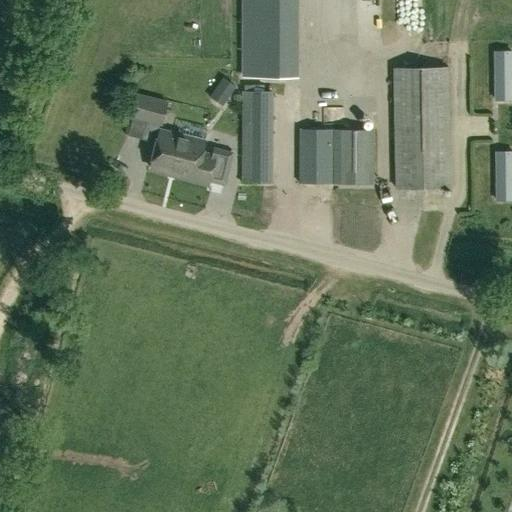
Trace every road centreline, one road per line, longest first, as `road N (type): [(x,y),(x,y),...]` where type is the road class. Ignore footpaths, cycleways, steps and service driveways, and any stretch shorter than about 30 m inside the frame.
road 1 (unclassified): [(511,303),(0,169)]
road 2 (track): [(0,309),(23,267),(69,222),(81,194)]
